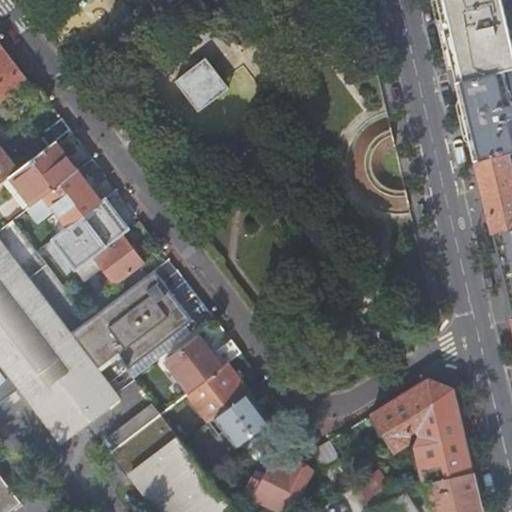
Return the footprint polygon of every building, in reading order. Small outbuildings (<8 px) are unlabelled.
[(164,14),(182,0),(146,0),(153,7),(152,15),(164,14)] [(511,65),(511,41),(502,0),(436,0),(445,34),(456,79),(503,68),(511,65)] [(0,102),(1,104),(27,85),(9,62),(0,49),(0,102)] [(205,58),(175,81),(198,111),(228,89),(205,58)] [(511,65),(503,68),(511,105),(511,65)] [(511,105),(503,68),(456,79),(466,121),(474,156),(506,148),(511,147),(511,105)] [(9,105),(21,121),(46,101),(34,85),(9,105)] [(48,148),(54,143),(69,131),(61,121),(39,138),(48,148)] [(45,198),(77,174),(76,173),(58,149),(54,143),(48,148),(17,172),(10,177),(32,207),(44,197),(45,198)] [(506,148),(474,156),(484,197),(492,233),(511,228),(511,170),(511,171),(506,148)] [(0,184),(10,177),(17,172),(6,158),(0,149),(0,184)] [(32,207),(29,209),(40,224),(50,217),(56,212),(69,229),(101,205),(81,179),(77,174),(45,198),(44,197),(32,207)] [(63,234),(54,241),(75,271),(94,257),(128,230),(111,208),(106,201),(101,205),(69,229),(63,234)] [(50,217),(63,234),(69,229),(56,212),(50,217)] [(94,257),(75,271),(83,282),(102,268),(115,285),(143,264),(134,252),(130,247),(148,233),(139,222),(128,230),(94,257)] [(511,228),(492,233),(508,301),(511,315),(511,228)] [(0,242),(0,511),(10,511),(23,503),(0,472),(0,404),(22,388),(52,427),(72,412),(83,426),(119,399),(98,370),(116,356),(89,320),(70,334),(0,242)] [(120,296),(89,320),(116,356),(119,355),(123,360),(121,362),(127,371),(192,322),(153,272),(120,296)] [(164,363),(188,395),(196,389),(222,370),(228,365),(241,355),(232,342),(212,357),(206,349),(197,338),(164,363)] [(125,373),(127,371),(121,362),(118,364),(125,373)] [(196,389),(217,417),(249,393),(238,378),(228,365),(222,370),(196,389)] [(428,382),(370,417),(393,454),(407,445),(409,433),(415,430),(420,438),(416,449),(422,475),(408,478),(415,488),(428,485),(471,474),(461,432),(452,391),(428,382)] [(196,389),(188,395),(209,423),(217,417),(196,389)] [(217,417),(209,423),(228,448),(231,452),(271,422),(258,405),(249,393),(217,417)] [(235,511),(161,414),(108,454),(117,465),(121,462),(159,511),(235,511)] [(218,455),(227,467),(277,430),(271,422),(231,452),(228,448),(218,455)] [(314,452),(340,495),(356,486),(329,443),(315,451),(314,452)] [(210,460),(220,473),(227,467),(218,455),(217,454),(210,460)] [(289,468),(293,462),(276,454),(273,460),(289,468)] [(292,511),(312,471),(293,462),(289,468),(273,460),(262,482),(253,479),(244,495),(280,511),(292,511)]
